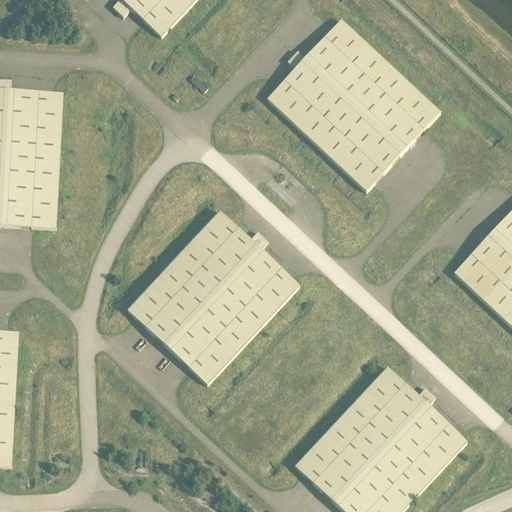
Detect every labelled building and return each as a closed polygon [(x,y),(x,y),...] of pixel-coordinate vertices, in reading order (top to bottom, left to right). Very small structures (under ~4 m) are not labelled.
[(161,41),(199,0),(117,0),(121,3),(113,12),(123,22),(131,13),(161,41)] [(267,103),(366,196),(441,116),(342,23),(305,62),(298,55),(288,66),(295,73),(267,103)] [(0,228),(57,232),(63,98),(11,95),(12,83),(0,82),(0,228)] [(511,214),(453,278),(511,332),(511,214)] [(207,389),(300,290),(261,253),(268,245),(258,235),(250,243),(220,215),(127,314),(207,389)] [(0,470),(12,471),(19,337),(0,336),(0,470)] [(387,371),(295,471),(339,511),(404,511),(466,446),(427,409),(435,401),(425,392),(418,400),(387,371)]
